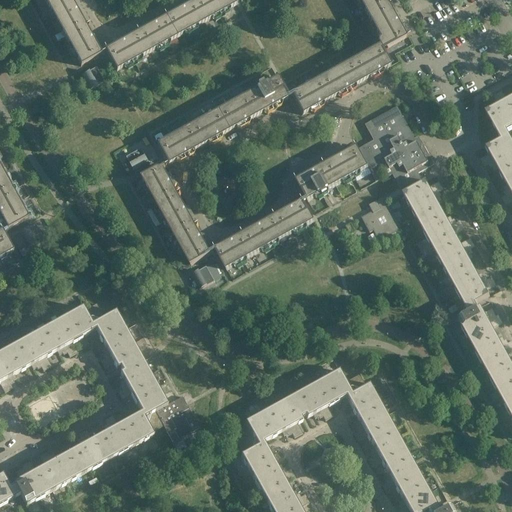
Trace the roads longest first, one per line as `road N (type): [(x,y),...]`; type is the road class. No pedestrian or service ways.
road 1 (residential): [(351,99),(342,148),(296,172),(277,209),(226,236),(214,234),(179,176),(258,130),(302,125),(327,112)]
road 2 (residential): [(388,81),(405,91),(439,151),(504,296),(511,332)]
road 3 (residential): [(29,440),(46,446),(104,413),(108,401),(89,367),(72,364),(22,392),(14,408)]
road 4 (residential): [(322,511),(295,452),(328,429),(350,440),(388,511)]
road 5 (residential): [(511,231),(435,65)]
road 6 (residential): [(179,0),(111,36),(82,0)]
